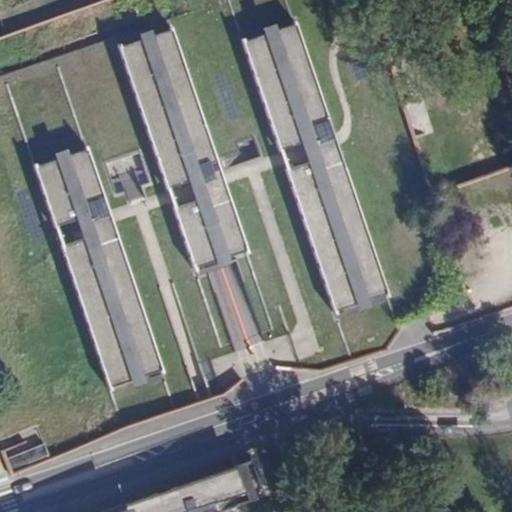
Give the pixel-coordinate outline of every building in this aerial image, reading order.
[(285,24),(232,42),(271,154),(323,135),(285,24)] [(163,31),(110,50),(160,193),(213,174),(163,31)] [(427,92),(391,102),(402,139),(438,127),(427,92)] [(323,135),(271,154),(276,169),(329,150),(326,142),(323,135)] [(103,213),(80,148),(27,167),(50,231),(103,213)] [(329,150),(276,169),(326,312),(379,293),(329,150)] [(213,174),(160,193),(163,200),(166,208),(218,189),(215,181),(213,174)] [(218,189),(166,208),(188,270),(240,252),(218,189)] [(103,213),(50,231),(55,247),(108,228),(103,213)] [(108,228),(55,247),(106,390),(158,371),(108,228)] [(247,511),(264,507),(254,472),(236,477),(246,511),(247,511)] [(246,511),(236,477),(125,511),(246,511)]
